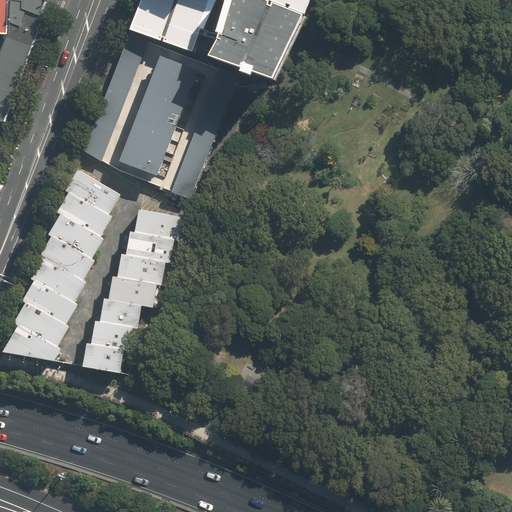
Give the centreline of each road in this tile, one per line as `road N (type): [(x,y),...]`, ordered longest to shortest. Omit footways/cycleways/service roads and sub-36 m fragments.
road 1 (secondary): [(95,0),(0,251)]
road 2 (motorway): [(22,435),(239,511)]
